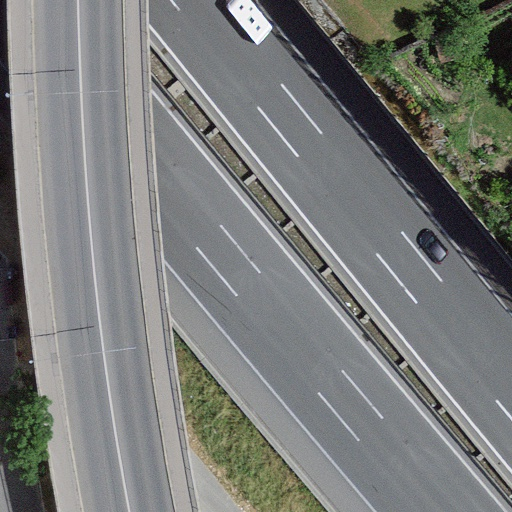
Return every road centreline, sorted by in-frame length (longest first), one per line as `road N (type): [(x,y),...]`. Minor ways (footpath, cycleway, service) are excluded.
road 1 (motorway): [(18,0),(440,511)]
road 2 (secondary): [(130,511),(91,237),(79,0)]
road 3 (motorway): [(511,391),(193,0)]
